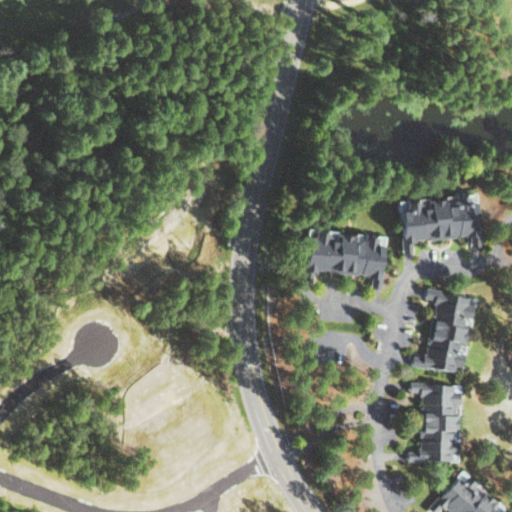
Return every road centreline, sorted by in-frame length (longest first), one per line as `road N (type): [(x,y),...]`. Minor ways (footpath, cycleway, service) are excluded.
road 1 (tertiary): [(314,511),(260,405),(244,315),(250,234),(304,0)]
road 2 (residential): [(279,453),(372,401),(410,271),(475,266),(499,248)]
road 3 (residential): [(279,453),(162,511),(73,503),(0,475)]
